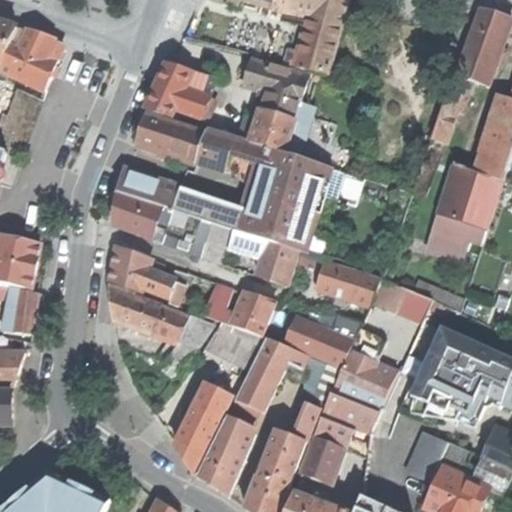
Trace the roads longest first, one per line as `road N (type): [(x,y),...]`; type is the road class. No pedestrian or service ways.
road 1 (residential): [(134,66),(93,193),(67,403),(80,417)]
road 2 (residential): [(80,417),(200,503)]
road 3 (residential): [(0,6),(141,46)]
